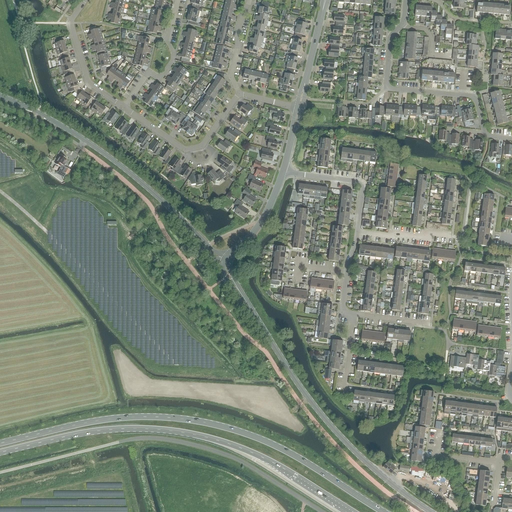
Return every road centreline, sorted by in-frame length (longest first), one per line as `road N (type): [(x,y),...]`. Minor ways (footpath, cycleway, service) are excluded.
road 1 (primary): [(383,511),(288,452),(189,419),(116,417),(0,443)]
road 2 (primary): [(0,452),(107,429),(184,432),(272,462),(349,511)]
road 3 (unclassified): [(0,472),(128,440),(175,440),(235,458),(322,511)]
road 4 (secondary): [(430,511),(332,427),(252,311)]
road 5 (secondary): [(181,220),(107,155),(0,95)]
road 6 (residential): [(123,107),(186,149),(201,146),(238,93)]
road 7 (residential): [(387,87),(474,96),(484,132),(511,139)]
road 8 (residential): [(123,107),(148,71),(160,79),(173,60),(166,38),(177,0)]
road 9 (residential): [(85,0),(70,23),(87,79),(123,107)]
road 10 (residential): [(357,231),(361,183),(283,170)]
